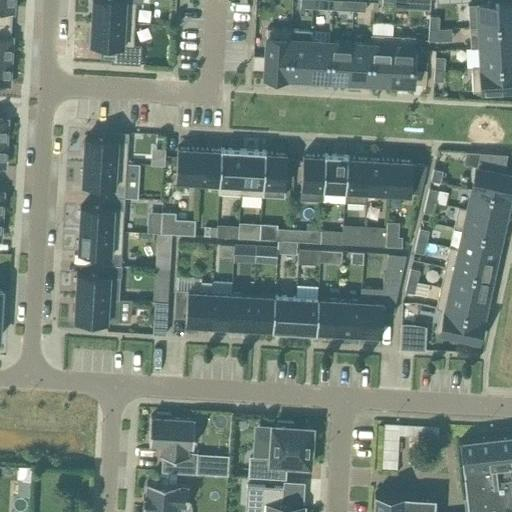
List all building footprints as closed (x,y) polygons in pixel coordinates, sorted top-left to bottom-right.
[(0,0),(0,10),(14,11),(14,0),(0,0)] [(92,0),(91,20),(135,23),(136,2),(143,2),(143,0),(92,0)] [(352,0),(341,0),(341,9),(353,10),(354,0),(352,0)] [(354,0),(353,10),(365,10),(366,1),(354,0)] [(511,1),(478,3),(479,26),(511,23),(511,1)] [(439,16),(430,16),(429,27),(439,28),(439,16)] [(91,20),(90,42),(102,43),(101,59),(111,60),(111,62),(140,64),(142,44),(134,43),(135,23),(91,20)] [(511,23),(479,26),(469,26),(471,48),(480,47),(511,45),(511,23)] [(289,29),(267,27),(266,55),(254,54),(253,70),(265,71),(265,75),(268,75),(268,78),(279,78),(279,76),(286,76),(289,29)] [(429,27),(428,39),(438,40),(439,28),(429,27)] [(289,29),(286,76),(297,77),(297,79),(307,80),(309,39),(291,38),(292,29),(289,29)] [(393,35),(372,33),(372,43),(370,81),(379,82),(378,84),(391,85),(393,35)] [(415,36),(393,35),(391,85),(402,85),(402,83),(412,84),(415,36)] [(0,59),(11,61),(11,57),(12,37),(8,37),(0,36),(0,59)] [(330,41),(309,39),(307,80),(320,81),(320,78),(328,79),(330,41)] [(330,41),(328,79),(338,79),(338,82),(349,82),(351,42),(330,41)] [(372,43),(351,42),(349,82),(360,83),(361,81),(370,81),(372,43)] [(511,45),(480,47),(481,66),(472,66),(472,69),(511,66),(511,45)] [(435,56),(435,68),(444,69),(445,57),(435,56)] [(0,83),(9,84),(11,61),(0,59),(0,83)] [(511,66),(472,69),(473,91),(511,88),(511,66)] [(444,69),(435,68),(434,80),(443,81),(444,69)] [(106,139),(84,138),(83,160),(127,163),(129,131),(106,130),(106,139)] [(178,146),(176,180),(198,181),(200,147),(178,146)] [(200,147),(198,181),(220,183),(222,149),(200,147)] [(220,183),(219,193),(241,194),(241,184),(243,149),(222,147),(222,149),(220,183)] [(265,150),(243,149),(241,184),(241,194),(262,195),(263,185),(265,151),(265,150)] [(287,153),(265,151),(263,185),(285,186),(287,153)] [(507,153),(480,152),(477,166),(472,189),(509,197),(511,188),(511,173),(504,171),(507,153)] [(323,189),(325,155),(303,153),(301,199),(323,200),(323,189)] [(347,155),(326,153),(325,155),(323,189),(345,190),(347,156),(347,155)] [(367,191),(369,157),(348,156),(348,155),(347,155),(347,156),(345,190),(344,201),(366,202),(367,191)] [(390,159),(369,157),(367,191),(388,192),(390,159)] [(412,160),(390,159),(388,192),(410,194),(410,192),(420,192),(426,165),(412,164),(412,160)] [(125,196),(127,163),(83,160),(82,182),(103,184),(103,195),(125,197),(125,196)] [(443,170),(433,168),(431,180),(440,182),(443,170)] [(438,190),(429,188),(426,199),(435,202),(438,190)] [(509,197),(472,189),(468,209),(507,217),(509,206),(507,206),(509,197)] [(79,228),(123,231),(125,197),(103,195),(102,207),(80,206),(79,228)] [(435,202),(426,199),(424,211),(432,213),(435,202)] [(507,217),(468,209),(458,207),(454,227),(463,229),(500,237),(502,228),(505,228),(507,217)] [(176,211),(162,211),(161,233),(174,234),(176,211)] [(253,223),(252,238),(259,238),(260,238),(260,223),(253,223)] [(203,234),(216,235),(217,227),(204,226),(203,234)] [(276,227),(276,239),(278,239),(285,240),(290,240),(291,228),(276,227)] [(429,229),(420,227),(417,239),(426,241),(429,229)] [(99,252),(98,263),(121,264),(123,231),(79,228),(78,250),(99,252)] [(290,240),(296,240),(299,241),(321,242),(321,231),(321,230),(291,228),(290,240)] [(463,229),(459,248),(459,249),(498,257),(501,246),(498,246),(500,237),(463,229)] [(335,232),(321,231),(321,242),(334,243),(335,232)] [(402,247),(402,236),(386,235),(386,246),(402,247)] [(426,241),(417,239),(414,250),(424,253),(426,241)] [(285,240),(284,253),(296,253),(296,252),(299,253),(299,248),(299,241),(296,240),(290,240),(285,240)] [(234,244),(220,243),(219,257),(233,258),(234,244)] [(498,257),(459,249),(449,247),(445,266),(492,277),(493,268),(496,268),(498,257)] [(299,253),(298,263),(310,263),(311,249),(299,248),(299,253)] [(327,249),(327,262),(341,263),(342,250),(327,249)] [(157,250),(156,266),(170,267),(171,250),(157,250)] [(352,251),(351,263),(363,263),(364,251),(352,251)] [(119,298),(120,276),(121,276),(122,264),(121,264),(98,263),(98,275),(77,273),(75,296),(109,298),(119,298)] [(492,277),(445,266),(441,286),(489,297),(492,286),(490,285),(492,277)] [(420,269),(411,267),(408,279),(417,281),(420,269)] [(359,333),(381,334),(383,312),(394,312),(395,301),(401,275),(383,274),(382,287),(362,286),(361,299),(359,333)] [(417,281),(408,279),(405,290),(414,292),(417,281)] [(176,289),(174,313),(186,313),(186,317),(186,323),(208,324),(210,291),(210,281),(202,280),(201,290),(188,289),(176,289)] [(155,283),(154,301),(156,301),(168,301),(169,284),(155,283)] [(489,297),(441,286),(436,306),(441,307),(483,316),(485,308),(487,308),(489,297)] [(208,324),(230,326),(231,292),(210,291),(208,324)] [(251,327),(253,293),(231,292),(230,326),(251,327)] [(253,293),(251,327),(273,328),(275,294),(253,293)] [(294,331),(296,296),(275,294),(273,328),(273,329),(294,331)] [(109,298),(75,296),(74,318),(118,321),(119,298),(109,298)] [(316,332),(316,331),(318,297),(296,296),(294,331),(316,332)] [(337,332),(339,298),(318,297),(316,331),(337,332)] [(359,333),(361,299),(339,298),(337,332),(359,333)] [(168,301),(156,301),(154,333),(166,334),(168,301)] [(441,307),(436,330),(478,340),(479,336),(481,336),(483,326),(481,325),(483,316),(441,307)] [(415,324),(401,323),(400,347),(424,349),(425,333),(414,332),(415,324)] [(157,416),(152,415),(150,443),(162,444),(161,455),(163,455),(162,471),(198,473),(199,452),(189,451),(189,445),(194,446),(195,418),(171,416),(171,412),(158,412),(157,416)] [(250,456),(249,476),(285,478),(286,463),(310,464),(312,426),(293,425),(294,420),(277,419),(277,424),(272,424),(270,457),(250,456)] [(383,428),(381,468),(397,469),(399,434),(421,436),(421,437),(439,438),(440,424),(438,424),(384,421),(383,428)] [(375,493),(373,511),(511,511),(511,432),(459,439),(468,511),(434,511),(436,496),(375,493)] [(215,461),(214,474),(227,475),(229,462),(215,461)] [(19,480),(18,496),(31,496),(31,481),(19,480)] [(188,505),(189,485),(179,484),(147,482),(146,496),(144,496),(143,499),(146,499),(146,505),(143,505),(143,508),(145,508),(145,511),(177,511),(178,505),(188,505)] [(248,506),(247,511),(302,511),(302,509),(303,509),(303,507),(283,505),(284,486),(283,486),(247,484),(247,487),(254,487),(253,502),(252,506),(248,506)]
